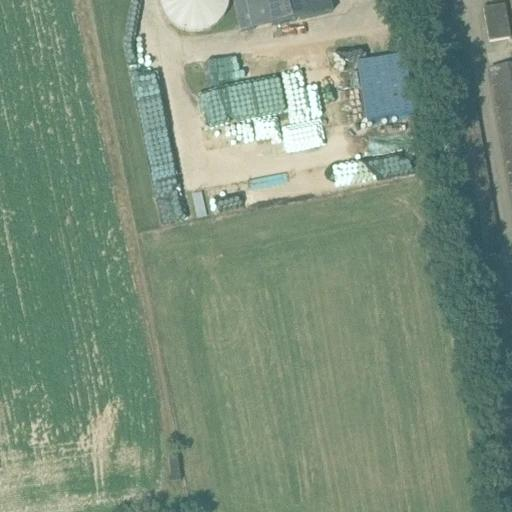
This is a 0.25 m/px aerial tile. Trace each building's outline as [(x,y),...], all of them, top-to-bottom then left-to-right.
[(162,0),(189,39),(234,9),(227,0),(162,0)] [(329,12),(326,0),(233,0),(240,31),(329,12)] [(489,43),(510,40),(505,7),(484,10),(489,43)] [(357,61),(363,125),(403,122),(397,57),(357,61)] [(502,255),(466,58),(432,64),(468,261),(502,255)] [(511,67),(492,72),(511,183),(511,67)] [(511,314),(511,307),(477,313),(511,509),(511,314)]
